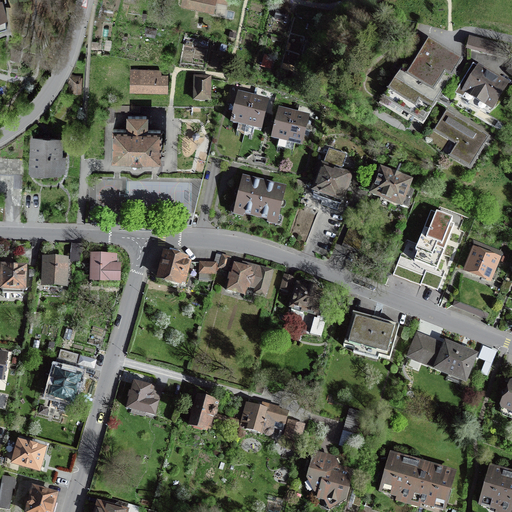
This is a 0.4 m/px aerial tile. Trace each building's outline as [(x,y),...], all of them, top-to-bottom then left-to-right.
[(215,0),(216,0),(228,2),(228,0),(182,0),(182,4),(214,11),(215,0)] [(471,38),(469,48),(508,57),(510,48),(471,38)] [(407,74),(401,70),(384,97),(411,113),(415,107),(428,115),(447,83),(441,79),(449,66),(455,70),(462,60),(454,55),(451,60),(440,53),(442,48),(428,39),(407,74)] [(12,48),(10,57),(18,59),(20,51),(12,48)] [(475,77),(469,73),(456,94),(487,112),(505,84),(480,69),(475,77)] [(167,76),(154,76),(154,70),(131,70),(131,90),(166,91),(167,76)] [(211,100),(211,75),(193,75),(193,100),(211,100)] [(68,91),(73,92),(80,92),(81,83),(81,77),(70,77),(69,78),(68,91)] [(239,123),(247,125),(254,94),(238,90),(230,121),(239,123)] [(254,94),(247,125),(254,127),(262,129),(269,98),(254,94)] [(279,139),(287,141),(295,110),(279,106),(271,137),(279,139)] [(302,144),(310,113),(295,110),(287,141),(295,142),(302,144)] [(457,144),(451,153),(465,161),(471,153),(477,157),(489,137),(446,111),(434,130),(457,144)] [(113,129),(113,159),(160,160),(160,130),(146,130),(146,116),(128,116),(128,129),(113,129)] [(239,123),(237,130),(239,132),(244,135),(250,134),(253,135),(254,127),(247,125),(239,123)] [(34,137),(32,167),(64,167),(64,155),(58,154),(59,139),(34,137)] [(287,141),(279,139),(277,146),(281,147),(285,150),(290,150),(293,150),(295,142),(287,141)] [(313,194),(341,204),(350,176),(345,174),(347,170),(356,173),(358,166),(345,161),(347,155),(329,149),(329,147),(320,144),(309,178),(318,181),(313,194)] [(0,173),(15,174),(14,186),(22,187),(23,158),(0,157),(0,173)] [(381,198),(378,205),(389,209),(392,202),(408,208),(411,203),(409,202),(414,191),(407,188),(410,182),(382,171),(372,194),(381,198)] [(362,186),(366,175),(358,172),(354,183),(362,186)] [(243,212),(269,219),(268,223),(279,226),(282,222),(282,220),(282,216),(278,215),(285,190),(267,185),(268,181),(262,180),(261,184),(243,180),(237,205),(234,204),(232,206),(231,210),(231,214),(242,217),(243,212)] [(462,216),(430,204),(410,257),(401,254),(392,275),(437,290),(462,216)] [(364,236),(350,231),(343,246),(358,252),(364,236)] [(79,260),(84,245),(72,245),(72,260),(79,260)] [(495,281),(499,270),(493,268),(499,252),(489,248),(486,256),(475,252),(468,270),(495,281)] [(179,283),(180,283),(185,284),(188,273),(183,271),(186,260),(165,254),(159,278),(179,283)] [(219,268),(227,270),(230,258),(222,255),(219,268)] [(118,284),(119,268),(114,267),(114,258),(94,257),(93,283),(118,284)] [(64,284),(65,262),(46,261),(45,283),(64,284)] [(200,263),(199,280),(212,280),(212,274),(215,274),(216,264),(200,263)] [(265,296),(266,290),(271,271),(249,266),(248,270),(234,267),(229,284),(227,285),(226,289),(227,290),(230,291),(232,290),(244,294),(245,291),(265,296)] [(2,288),(3,289),(3,293),(23,293),(23,289),(24,289),(25,268),(3,267),(2,288)] [(289,292),(293,277),(285,275),(281,290),(289,292)] [(437,290),(392,275),(387,288),(439,306),(443,293),(437,290)] [(304,310),(318,314),(320,308),(324,293),(316,291),(316,288),(313,286),(311,287),(309,289),(298,286),(291,311),(303,314),(304,310)] [(455,298),(449,309),(486,323),(490,311),(455,298)] [(322,309),(320,308),(318,314),(317,319),(314,318),(310,334),(321,337),(330,307),(323,305),(322,309)] [(355,349),(355,348),(379,355),(379,356),(390,359),(399,325),(353,312),(344,346),(355,349)] [(465,379),(474,356),(446,344),(445,347),(425,338),(422,345),(415,342),(409,357),(465,379)] [(496,349),(482,344),(476,361),(490,367),(496,349)] [(78,365),(94,369),(96,361),(80,356),(78,365)] [(94,375),(95,369),(57,359),(56,364),(94,375)] [(51,395),(55,396),(52,404),(66,408),(68,399),(76,401),(82,379),(58,372),(51,395)] [(127,403),(126,406),(127,408),(131,409),(132,408),(154,415),(157,403),(152,402),(153,399),(159,400),(162,388),(134,381),(129,402),(127,403)] [(273,387),(259,382),(257,390),(271,394),(273,387)] [(511,382),(510,383),(507,390),(502,392),(504,397),(501,403),(502,407),(501,411),(502,415),(511,419),(511,418),(511,382)] [(206,431),(211,414),(216,415),(217,413),(217,411),(215,409),(216,407),(217,407),(218,403),(203,399),(202,403),(196,401),(192,417),(190,418),(189,421),(190,423),(189,426),(193,427),(193,428),(201,430),(203,430),(206,431)] [(246,408),(242,422),(242,423),(241,427),(241,428),(264,434),(265,436),(269,437),(272,435),(273,431),(272,429),(274,421),(284,424),(287,413),(269,408),(268,411),(247,405),(246,408)] [(235,420),(242,422),(246,408),(239,406),(235,420)] [(350,409),(348,416),(362,420),(364,413),(350,409)] [(210,418),(241,427),(242,423),(214,415),(211,414),(210,418)] [(348,416),(346,423),(360,427),(362,420),(348,416)] [(289,417),(285,435),(300,439),(304,421),(289,417)] [(360,427),(346,423),(342,437),(349,439),(348,443),(355,445),(358,434),(360,427)] [(42,468),(45,460),(41,459),(44,450),(37,447),(37,446),(30,444),(30,445),(19,443),(14,463),(38,469),(39,467),(42,468)] [(312,491),(315,489),(319,491),(319,492),(321,492),(326,472),(337,466),(333,460),(332,460),(330,457),(328,456),(325,458),(316,456),(310,480),(307,481),(306,484),(309,490),(312,491)] [(436,502),(444,505),(453,474),(435,468),(432,478),(430,478),(430,476),(419,473),(421,464),(394,457),(389,476),(386,475),(383,487),(392,490),(391,493),(399,495),(398,499),(410,502),(411,499),(420,501),(424,503),(435,505),(436,502)] [(347,502),(350,491),(348,491),(349,486),(350,483),(348,483),(351,473),(339,470),(337,466),(326,472),(321,492),(320,497),(319,500),(321,500),(326,510),(329,511),(345,501),(347,502)] [(511,511),(511,474),(494,470),(488,489),(486,488),(483,500),(491,502),(490,505),(499,508),(498,511),(500,511),(511,511)] [(0,495),(0,508),(9,510),(14,478),(3,476),(0,495)] [(34,489),(31,499),(29,498),(27,505),(29,506),(27,511),(50,511),(56,495),(34,489)] [(352,508),(356,493),(351,492),(347,507),(352,508)] [(405,511),(393,508),(394,506),(368,498),(365,506),(386,511),(405,511)] [(140,511),(141,508),(109,499),(107,507),(105,511),(101,511),(98,511),(97,511),(140,511)]
